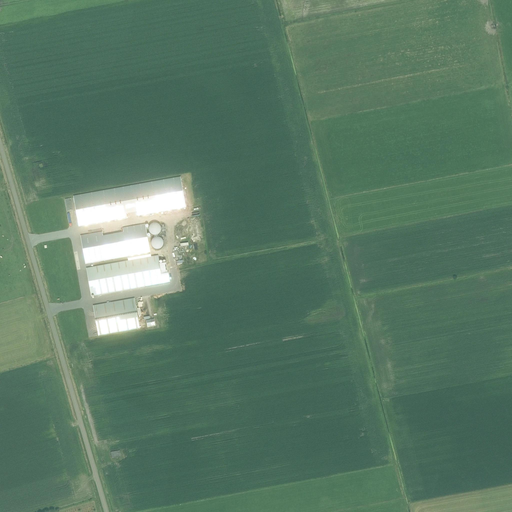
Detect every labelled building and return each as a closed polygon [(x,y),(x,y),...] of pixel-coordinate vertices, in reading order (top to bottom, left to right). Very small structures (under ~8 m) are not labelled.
[(180,177),(133,186),(137,213),(138,216),(186,208),(180,177)] [(56,178),(48,180),(50,195),(59,194),(58,190),(67,188),(66,183),(57,185),(56,178)] [(133,186),(121,188),(126,214),(137,213),(133,186)] [(126,214),(121,188),(73,196),(79,227),(127,219),(126,214)] [(150,233),(151,235),(154,236),(156,236),(158,235),(160,234),(161,231),(161,229),(160,227),(158,225),(156,224),(154,224),(152,225),(150,227),(149,229),(149,231),(150,233)] [(145,226),(124,230),(125,233),(129,256),(150,252),(145,226)] [(125,233),(103,237),(107,260),(127,257),(129,256),(125,233)] [(102,234),(81,237),(86,264),(107,260),(103,237),(102,234)] [(155,250),(157,251),(159,250),(161,249),(163,248),(163,246),(163,244),(163,241),(161,239),(158,238),(156,238),(153,240),(152,242),(151,244),(151,246),(153,249),(155,250)] [(151,258),(150,252),(129,256),(127,257),(128,262),(151,258)] [(128,262),(87,269),(92,296),(163,283),(170,282),(166,264),(159,265),(158,257),(151,258),(128,262)] [(94,307),(99,336),(139,328),(134,300),(94,307)]
